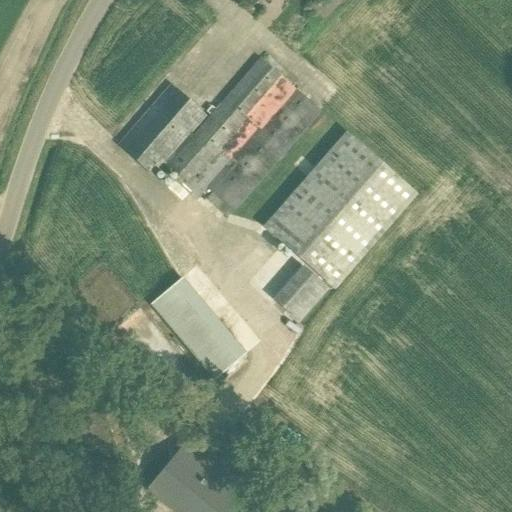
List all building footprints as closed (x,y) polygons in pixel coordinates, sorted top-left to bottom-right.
[(231,211),(318,111),(260,60),(207,120),(192,136),(190,134),(204,118),(169,87),(119,147),(154,178),(165,165),(178,177),(174,181),(196,201),(207,188),(231,211)] [(328,286),(410,193),(348,138),(266,231),(328,286)] [(183,272),(149,301),(213,376),(247,347),(183,272)] [(124,453),(122,447),(124,447),(112,409),(89,415),(78,419),(87,448),(77,452),(67,449),(54,494),(115,511),(127,467),(101,459),(124,453)] [(170,511),(235,511),(255,489),(191,435),(144,491),(170,511)]
